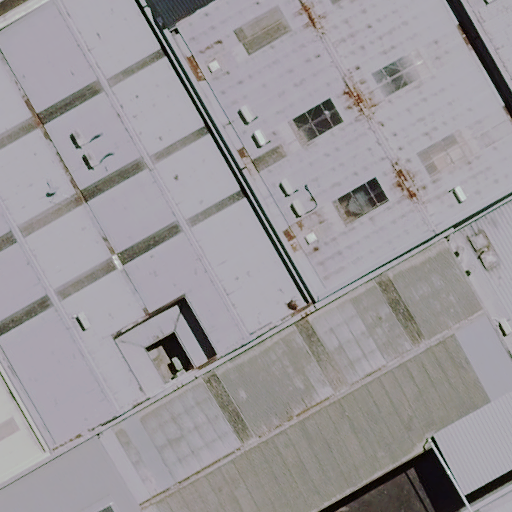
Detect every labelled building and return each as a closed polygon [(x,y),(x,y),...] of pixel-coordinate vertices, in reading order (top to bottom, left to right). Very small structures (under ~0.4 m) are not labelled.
[(51,0),(0,27),(0,481),(265,346),(84,0),(51,0)] [(84,0),(265,346),(420,266),(500,224),(482,189),(383,0),(84,0)] [(511,0),(383,0),(482,189),(511,173),(511,0)] [(480,385),(420,266),(265,346),(0,481),(0,511),(228,511),(376,439),(462,396),(480,385)] [(462,396),(376,439),(413,511),(465,511),(509,490),(462,396)] [(511,511),(511,488),(509,490),(465,511),(511,511)]
